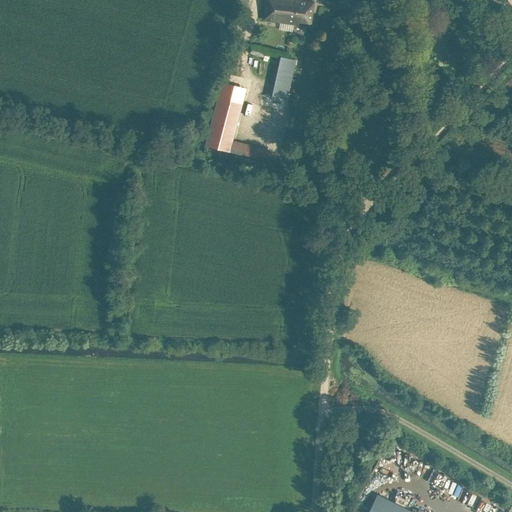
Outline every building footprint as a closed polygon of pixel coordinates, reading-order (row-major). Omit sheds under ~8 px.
[(311,27),(315,8),(312,8),(313,1),(304,0),(265,0),(263,19),(311,27)] [(355,19),(353,28),(361,29),(361,28),(366,29),(367,25),(367,24),(363,23),(362,23),(362,21),(355,19)] [(351,88),(357,65),(338,59),(332,80),(347,84),(346,86),(351,88)] [(246,147),(244,154),(258,158),(260,153),(257,153),(258,150),(246,147)] [(413,511),(377,493),(367,511),(413,511)]
